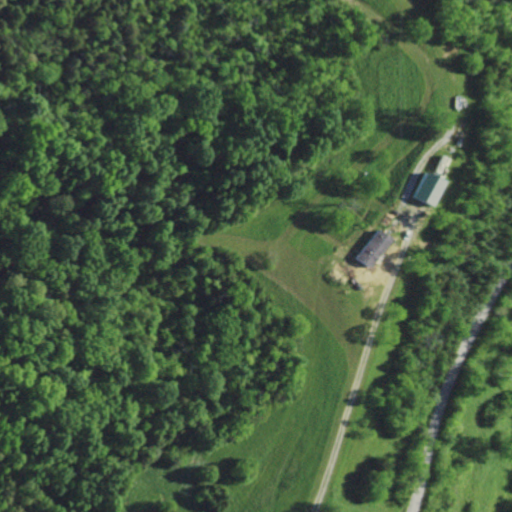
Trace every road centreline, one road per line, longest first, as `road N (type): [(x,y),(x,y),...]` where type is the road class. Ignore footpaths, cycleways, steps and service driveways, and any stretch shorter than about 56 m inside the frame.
road 1 (track): [(306,511),(449,102),(433,49),(401,0)]
road 2 (residential): [(405,511),(444,376),(511,248)]
